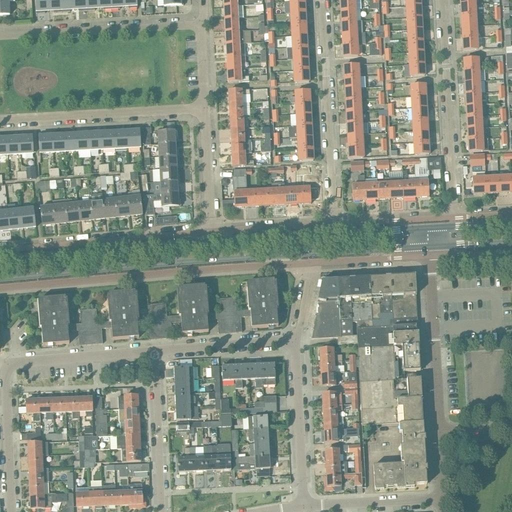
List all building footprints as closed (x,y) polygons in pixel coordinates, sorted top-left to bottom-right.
[(49,12),(48,0),(35,0),(36,14),(45,14),(44,12),(49,12)] [(61,13),(60,0),(48,0),(49,12),(53,11),(54,13),(61,13)] [(74,10),(73,0),(60,0),(61,13),(70,12),(69,10),(74,10)] [(86,11),(85,0),(73,0),(74,10),(78,10),(79,12),(86,11)] [(99,9),(98,0),(85,0),(86,11),(95,11),(94,9),(99,9)] [(111,10),(110,0),(98,0),(99,9),(103,8),(103,10),(111,10)] [(124,7),(123,0),(110,0),(111,10),(119,9),(119,8),(124,7)] [(136,0),(123,0),(124,7),(128,7),(128,9),(137,8),(136,0)] [(340,0),(341,11),(355,10),(354,0),(340,0)] [(379,3),(378,0),(373,0),(373,3),(369,3),(369,10),(379,9),(379,3)] [(290,14),(305,13),(304,2),(290,2),(290,14)] [(0,15),(9,15),(9,3),(0,3),(0,15)] [(500,14),(500,10),(499,3),(488,3),(488,7),(495,7),(495,10),(495,14),(500,14)] [(461,16),(475,16),(474,4),(461,5),(461,16)] [(237,19),(237,7),(224,7),(224,20),(237,19)] [(421,19),(421,7),(406,8),(407,19),(421,19)] [(341,11),(342,23),(356,22),(355,10),(341,11)] [(291,26),(306,25),(305,13),(290,14),(291,26)] [(475,16),(461,16),(462,28),(476,27),(475,16)] [(224,20),(225,33),(243,32),(243,31),(238,32),(237,19),(224,20)] [(422,30),(421,19),(407,19),(408,31),(422,30)] [(384,32),(384,26),(380,26),(380,21),(374,21),(375,27),(379,26),(379,32),(384,32)] [(357,34),(356,22),(342,23),(342,34),(357,34)] [(306,36),(306,25),(291,26),(291,37),(306,36)] [(462,40),(476,39),(476,27),(462,28),(462,40)] [(422,30),(408,31),(408,42),(422,42),(422,30)] [(243,32),(225,33),(226,45),(239,45),(244,44),(243,32)] [(375,33),(375,38),(376,44),(381,44),(380,38),(385,38),(384,38),(384,32),(379,32),(375,33)] [(342,34),(343,46),(365,45),(365,33),(357,34),(342,34)] [(292,49),(307,48),(306,36),(291,37),(292,49)] [(476,39),(462,40),(463,51),(477,51),(476,39)] [(422,42),(408,42),(409,54),(423,53),(422,42)] [(381,44),(376,44),(369,45),(370,56),(381,56),(381,44)] [(226,58),(239,57),(239,45),(226,45),(226,58)] [(365,45),(343,46),(343,58),(358,57),(357,45),(365,45)] [(292,49),(286,49),(287,61),(293,60),(307,60),(307,48),(292,49)] [(424,65),(423,53),(409,54),(410,66),(424,65)] [(239,57),(226,58),(227,71),(240,70),(239,57)] [(464,60),(464,72),(478,71),(477,59),(464,60)] [(308,71),(307,60),(293,60),(293,72),(308,71)] [(345,78),(359,77),(358,65),(344,66),(345,78)] [(424,65),(410,66),(404,66),(404,78),(424,77),(424,65)] [(241,78),(240,70),(227,71),(228,83),(248,82),(248,77),(241,78)] [(484,82),(484,70),(478,71),(464,72),(465,83),(479,82),(484,82)] [(293,72),(294,78),(294,84),(299,84),(309,83),(308,71),(293,72)] [(345,78),(345,90),(360,89),(359,77),(345,78)] [(465,83),(466,95),(479,94),(479,82),(465,83)] [(411,98),(426,97),(425,85),(411,86),(411,98)] [(360,89),(345,90),(346,101),(360,100),(360,89)] [(228,91),(229,104),(249,103),(249,90),(228,91)] [(294,92),(295,98),(290,98),(290,104),(295,104),(310,103),(309,91),(299,92),(294,92)] [(479,94),(466,95),(466,106),(480,105),(479,94)] [(426,97),(411,98),(412,109),(426,109),(426,97)] [(360,100),(346,101),(346,113),(361,112),(360,100)] [(249,103),(229,104),(230,117),(242,116),(242,104),(249,103)] [(310,103),(295,104),(296,116),(311,115),(310,103)] [(480,105),(466,106),(467,118),(480,117),(480,105)] [(413,121),(427,120),(426,109),(412,109),(407,110),(408,121),(413,121)] [(361,112),(346,113),(347,124),(361,124),(361,112)] [(296,116),(296,127),(311,126),(311,115),(296,116)] [(230,117),(230,129),(248,129),(248,116),(242,116),(230,117)] [(480,117),(467,118),(467,130),(481,129),(480,117)] [(413,121),(413,133),(427,132),(427,120),(413,121)] [(361,124),(347,124),(348,136),(362,135),(361,124)] [(296,127),(291,128),(292,133),(297,133),(297,139),(312,138),(311,126),(296,127)] [(127,132),(128,149),(140,148),(139,129),(131,130),(131,131),(127,132)] [(151,134),(151,129),(143,129),(144,146),(150,146),(150,134),(151,134)] [(248,129),(230,129),(231,142),(251,141),(249,141),(248,129)] [(488,140),(482,140),(481,129),(467,130),(468,141),(482,140),(488,140)] [(115,150),(128,149),(127,132),(122,132),(122,130),(114,131),(115,150)] [(102,133),(103,150),(115,150),(114,131),(106,131),(106,133),(102,133)] [(77,152),(90,151),(89,132),(81,132),(81,134),(77,134),(77,152)] [(89,132),(90,151),(103,150),(102,133),(97,133),(97,132),(89,132)] [(157,133),(158,145),(175,144),(175,140),(177,140),(176,132),(157,133)] [(413,133),(414,144),(428,143),(427,132),(413,133)] [(56,136),(52,136),(52,153),(65,152),(64,133),(56,134),(56,136)] [(64,133),(65,152),(77,152),(77,134),(72,135),(72,133),(64,133)] [(52,153),(52,136),(47,136),(47,134),(39,135),(40,154),(52,153)] [(24,137),(19,138),(20,155),(33,154),(32,135),(24,136),(24,137)] [(348,136),(348,148),(363,147),(362,135),(348,136)] [(8,156),(20,155),(19,138),(15,138),(15,136),(7,136),(8,156)] [(312,138),(297,139),(298,151),(312,150),(312,138)] [(261,153),(270,153),(270,152),(269,140),(264,140),(265,146),(260,146),(261,153)] [(488,140),(482,140),(468,141),(469,153),(477,153),(488,152),(488,140)] [(252,154),(251,141),(231,142),(232,155),(244,154),(252,154)] [(429,155),(428,143),(414,144),(415,156),(429,155)] [(175,144),(158,145),(159,158),(176,157),(175,144)] [(349,160),(363,159),(363,147),(348,148),(349,160)] [(312,150),(298,151),(298,162),(313,162),(312,150)] [(245,162),(244,154),(232,155),(232,168),(242,167),(253,167),(253,162),(245,162)] [(471,167),(485,166),(484,161),(484,156),(470,156),(471,167)] [(177,169),(176,157),(159,158),(159,171),(177,169)] [(416,198),(429,197),(428,172),(441,171),(441,159),(427,159),(420,160),(414,160),(414,165),(415,176),(415,182),(416,198)] [(389,170),(389,166),(389,161),(376,162),(376,170),(389,170)] [(364,168),(363,163),(350,164),(351,172),(364,172),(363,168),(364,168)] [(296,166),(296,172),(299,171),(300,176),(309,176),(309,166),(296,166)] [(159,171),(160,183),(177,182),(177,169),(159,171)] [(234,208),(247,208),(246,192),(246,189),(245,170),(237,171),(237,172),(234,172),(234,171),(232,171),(233,179),(240,179),(241,188),(233,188),(234,208)] [(21,172),(22,180),(34,179),(34,171),(21,172)] [(440,171),(433,172),(433,180),(441,179),(440,171)] [(365,201),(364,180),(364,176),(357,177),(358,185),(352,186),(352,202),(365,201)] [(403,199),(416,198),(415,182),(415,176),(408,176),(402,176),(402,183),(403,199)] [(499,194),(511,193),(510,177),(498,178),(499,194)] [(377,184),(378,200),(391,200),(389,178),(384,179),(384,184),(377,184)] [(391,200),(403,199),(402,183),(402,178),(389,178),(391,200)] [(486,194),(485,178),(472,179),(473,195),(486,194)] [(485,178),(486,194),(499,194),(498,178),(485,178)] [(377,180),(364,180),(365,201),(378,200),(377,184),(377,180)] [(50,182),(51,190),(56,190),(64,189),(63,181),(50,182)] [(46,191),(51,190),(50,182),(37,183),(38,193),(46,192),(46,191)] [(177,182),(160,183),(161,196),(178,194),(177,182)] [(298,205),(297,182),(296,182),(297,189),(284,190),(285,206),(298,205)] [(304,182),(297,182),(298,205),(311,204),(311,200),(315,199),(314,188),(304,189),(304,182)] [(259,191),(260,207),(272,206),(271,190),(259,191)] [(272,206),(285,206),(284,190),(271,190),(272,206)] [(247,208),(260,207),(259,191),(246,192),(247,208)] [(105,220),(105,219),(102,201),(102,194),(89,196),(90,202),(92,222),(105,220)] [(178,199),(178,194),(161,196),(143,197),(146,217),(155,216),(154,209),(180,207),(180,199),(178,199)] [(140,197),(127,198),(130,217),(142,216),(140,197)] [(117,219),(130,217),(127,198),(115,199),(117,219)] [(105,220),(117,219),(115,199),(102,201),(105,220)] [(65,205),(67,224),(80,223),(78,204),(77,200),(71,200),(72,204),(65,205)] [(80,223),(92,222),(90,202),(78,204),(77,200),(78,204),(80,223)] [(53,206),(55,226),(67,224),(65,205),(53,206)] [(55,226),(53,206),(40,208),(42,227),(55,226)] [(20,210),(23,230),(35,228),(33,209),(20,210)] [(20,210),(8,212),(10,231),(23,230),(20,210)] [(8,212),(0,212),(0,232),(10,231),(8,212)] [(155,226),(177,225),(177,217),(155,218),(155,226)] [(390,277),(391,297),(416,295),(415,276),(390,277)] [(390,277),(369,278),(371,298),(372,321),(372,328),(381,327),(416,326),(418,326),(417,319),(392,320),(392,314),(391,297),(390,277)] [(366,329),(372,328),(372,321),(371,298),(369,278),(349,280),(350,299),(351,317),(352,322),(357,322),(357,329),(366,329)] [(329,339),(340,338),(339,321),(338,301),(337,280),(326,281),(322,281),(311,340),(329,339)] [(349,280),(337,280),(338,301),(339,321),(340,338),(353,337),(352,329),(352,322),(351,317),(350,299),(349,280)] [(250,311),(252,329),(278,327),(276,309),(278,309),(276,286),(272,287),(272,283),(274,283),(274,281),(248,283),(248,285),(250,285),(251,288),(247,289),(248,311),(250,311)] [(180,316),(182,335),(208,333),(207,314),(208,314),(207,292),(203,292),(202,289),(205,289),(204,286),(178,288),(179,291),(181,291),(181,294),(177,294),(179,316),(180,316)] [(111,322),(112,341),(139,338),(137,320),(139,320),(137,298),(133,298),(133,295),(135,294),(135,292),(109,294),(109,297),(111,296),(111,300),(107,300),(109,322),(111,322)] [(417,319),(416,295),(391,297),(392,314),(392,320),(417,319)] [(41,328),(43,346),(69,344),(68,326),(69,326),(67,303),(63,304),(63,300),(65,300),(65,298),(39,300),(39,302),(41,302),(42,306),(38,306),(40,329),(41,328)] [(217,320),(218,335),(242,333),(241,318),(247,318),(246,311),(236,312),(235,299),(219,300),(220,313),(210,314),(211,321),(217,320)] [(148,326),(149,341),(172,339),(171,324),(177,323),(177,317),(167,317),(166,304),(150,306),(151,319),(141,320),(141,326),(148,326)] [(78,332),(79,346),(103,344),(101,330),(108,329),(107,322),(97,323),(96,310),(80,311),(81,324),(71,325),(72,332),(78,332)] [(358,349),(419,346),(418,333),(416,333),(416,326),(381,327),(372,328),(366,329),(357,329),(356,329),(357,349),(358,349)] [(419,346),(358,349),(357,349),(359,383),(404,380),(404,372),(420,372),(419,346)] [(319,350),(320,363),(342,362),(342,356),(333,357),(333,350),(319,350)] [(320,363),(321,375),(334,374),(334,367),(342,367),(342,362),(320,363)] [(262,365),(263,387),(275,386),(274,364),(262,365)] [(235,366),(236,390),(242,389),(242,380),(250,380),(249,372),(247,372),(247,365),(235,366)] [(262,365),(247,365),(247,372),(249,372),(250,380),(255,380),(255,389),(263,389),(263,387),(262,365)] [(214,381),(217,381),(217,366),(209,366),(209,379),(212,378),(212,380),(214,380),(214,381)] [(236,390),(235,366),(222,366),(222,381),(235,380),(235,390),(236,390)] [(174,382),(194,381),(193,368),(174,369),(174,382)] [(344,390),(357,389),(356,373),(348,373),(348,382),(344,382),(344,390)] [(334,374),(321,375),(321,387),(335,386),(334,374)] [(404,380),(359,383),(362,427),(401,424),(423,423),(421,402),(420,400),(422,399),(421,379),(404,380)] [(194,393),(194,381),(174,382),(175,394),(194,393)] [(357,405),(357,389),(344,390),(344,396),(351,395),(351,406),(357,405)] [(322,395),(323,407),(342,406),(341,394),(322,395)] [(175,409),(197,408),(190,408),(189,395),(175,395),(175,409)] [(124,397),(118,397),(118,407),(118,411),(125,410),(138,410),(138,396),(124,397)] [(250,409),(250,415),(260,414),(260,409),(264,409),(263,397),(263,404),(254,405),(254,409),(250,409)] [(276,397),(263,397),(264,409),(260,409),(260,414),(277,413),(276,403),(276,397)] [(78,399),(79,413),(86,412),(86,418),(92,418),(92,412),(92,398),(78,399)] [(95,412),(103,412),(103,411),(102,411),(101,398),(95,398),(95,412)] [(65,413),(65,399),(52,400),(53,414),(65,413)] [(78,399),(65,399),(65,413),(72,413),(72,420),(79,420),(79,413),(78,399)] [(39,414),(39,400),(26,401),(26,415),(33,414),(33,422),(40,422),(39,414)] [(53,414),(52,400),(40,400),(40,414),(46,414),(46,421),(53,421),(53,414)] [(221,416),(231,415),(241,415),(241,410),(237,410),(236,405),(236,410),(229,410),(228,400),(220,401),(221,415),(230,414),(230,415),(221,416)] [(241,415),(250,415),(250,409),(246,409),(246,405),(236,405),(237,410),(241,410),(241,415)] [(342,406),(323,407),(323,419),(337,419),(336,411),(342,411),(342,406)] [(197,408),(175,409),(176,421),(198,420),(197,408)] [(125,410),(118,411),(119,424),(120,424),(139,423),(138,410),(125,410)] [(96,425),(100,425),(100,424),(103,424),(103,412),(95,412),(96,425)] [(231,415),(221,416),(221,422),(211,423),(211,428),(231,427),(231,420),(231,416),(231,415)] [(248,418),(248,431),(268,430),(267,417),(248,418)] [(323,419),(324,431),(343,430),(342,418),(337,419),(323,419)] [(139,423),(120,424),(120,437),(139,436),(139,423)] [(201,423),(191,424),(192,429),(188,429),(189,435),(194,435),(194,429),(201,429),(201,423)] [(423,423),(401,424),(401,425),(403,425),(404,455),(425,454),(423,423)] [(189,435),(188,429),(192,429),(191,424),(176,425),(177,434),(189,433),(189,435)] [(100,425),(96,425),(96,438),(107,437),(107,434),(104,434),(104,432),(101,432),(100,425)] [(40,441),(40,428),(34,428),(35,434),(21,435),(21,441),(40,441)] [(268,441),(268,430),(248,431),(249,442),(254,442),(268,441)] [(343,435),(343,430),(324,431),(324,437),(321,437),(322,443),(325,443),(338,443),(338,436),(343,435)] [(120,437),(111,437),(111,450),(120,450),(126,449),(140,449),(139,436),(120,437)] [(83,438),(83,446),(88,446),(88,439),(96,438),(88,438),(83,438)] [(28,444),(28,458),(42,458),(42,457),(48,457),(48,443),(41,444),(28,444)] [(249,445),(250,458),(269,457),(269,443),(254,444),(249,445)] [(83,446),(84,454),(88,454),(88,452),(95,452),(95,451),(98,450),(98,446),(88,446),(83,446)] [(231,471),(230,456),(229,446),(217,446),(217,447),(218,472),(231,471)] [(354,462),(360,462),(359,446),(348,446),(348,454),(354,453),(354,462)] [(218,472),(217,447),(212,447),(212,457),(204,458),(204,472),(218,472)] [(178,474),(190,473),(190,458),(189,448),(184,449),(185,459),(177,459),(178,474)] [(190,458),(190,473),(204,472),(204,458),(195,458),(195,448),(189,448),(190,458)] [(140,449),(126,449),(127,463),(131,463),(141,462),(140,449)] [(322,453),(322,458),(323,459),(325,459),(326,464),(339,463),(339,451),(332,451),(332,450),(330,450),(330,451),(325,451),(325,452),(323,452),(322,453)] [(88,454),(84,454),(84,461),(89,461),(96,461),(95,453),(88,454)] [(425,454),(404,455),(405,464),(406,486),(427,485),(425,454)] [(270,469),(269,457),(250,458),(238,459),(238,461),(233,461),(234,471),(239,471),(239,464),(249,463),(249,465),(255,465),(255,470),(256,470),(257,478),(270,477),(269,469),(270,469)] [(28,458),(29,471),(48,470),(42,470),(42,458),(28,458)] [(89,461),(84,461),(84,469),(94,469),(94,465),(89,465),(89,461)] [(340,475),(361,474),(360,462),(354,462),(355,474),(340,475)] [(326,476),(340,475),(339,463),(326,464),(326,476)] [(406,486),(405,464),(373,466),(374,488),(406,486)] [(149,472),(149,466),(127,467),(128,477),(135,477),(134,473),(149,472)] [(48,470),(29,471),(29,484),(43,484),(43,483),(49,483),(48,470)] [(326,476),(327,481),(324,481),(324,492),(334,492),(334,488),(341,487),(340,480),(354,480),(354,487),(362,486),(361,474),(340,475),(326,476)] [(43,484),(29,484),(30,497),(44,496),(50,496),(44,496),(43,484)] [(128,486),(129,492),(129,506),(129,509),(146,508),(145,499),(142,499),(142,490),(141,485),(136,485),(128,486)] [(116,506),(115,493),(115,486),(102,487),(103,507),(116,506)] [(128,492),(115,493),(116,506),(129,506),(129,492),(128,486),(128,492)] [(103,507),(102,487),(89,488),(89,489),(90,507),(96,507),(96,509),(102,509),(102,507),(103,507)] [(90,507),(89,489),(76,489),(77,508),(90,507)] [(52,496),(50,496),(44,496),(30,497),(30,503),(28,504),(28,507),(30,508),(30,510),(52,509),(51,503),(67,502),(66,511),(73,511),(73,495),(52,496)]
